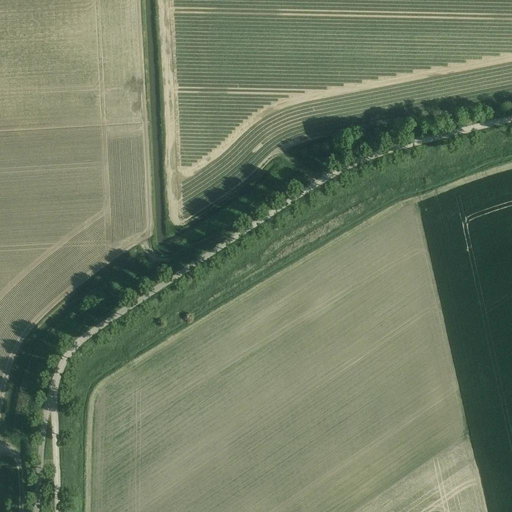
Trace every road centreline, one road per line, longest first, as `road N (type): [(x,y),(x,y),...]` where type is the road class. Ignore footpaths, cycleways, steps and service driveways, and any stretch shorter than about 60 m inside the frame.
road 1 (unclassified): [(52,404),(65,357),(90,332),(298,195),(379,153),(511,118)]
road 2 (track): [(134,0),(145,243),(165,257),(238,234)]
road 3 (track): [(153,255),(76,344)]
